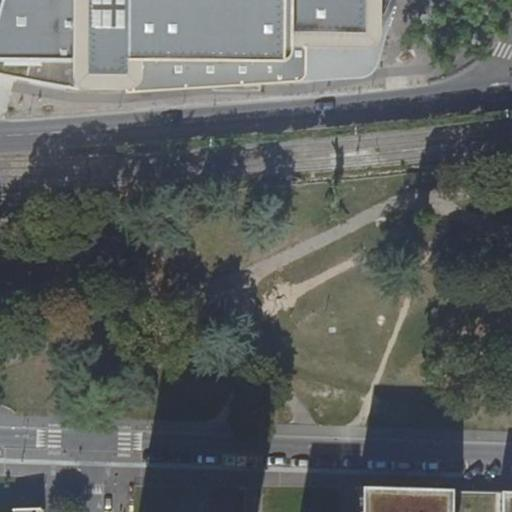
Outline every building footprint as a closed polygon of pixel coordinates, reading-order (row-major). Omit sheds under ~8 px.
[(0,0),(0,69),(68,73),(38,42),(34,42),(30,41),(27,39),(26,39),(31,0),(0,0)] [(342,0),(31,0),(26,39),(27,39),(30,41),(34,42),(38,42),(68,73),(68,76),(69,81),(71,85),(129,87),(131,85),(133,82),(135,78),(149,63),(215,65),(229,79),(245,63),(263,47),(279,66),(279,75),(290,75),(294,47),(309,33),(340,3),(342,0)] [(375,34),(375,0),(342,0),(340,3),(309,33),(340,33),(344,33),(370,34),(375,34)] [(254,64),(279,66),(263,47),(245,63),(254,64)] [(511,511),(511,491),(362,487),(361,511),(511,511)]
